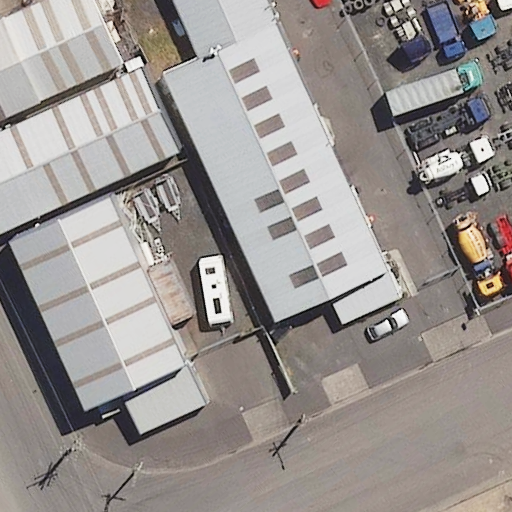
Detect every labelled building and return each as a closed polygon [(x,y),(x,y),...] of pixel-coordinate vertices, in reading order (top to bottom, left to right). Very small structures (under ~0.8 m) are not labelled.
[(0,0),(0,91),(146,26),(134,0),(0,0)] [(393,241),(285,0),(235,0),(216,9),(173,28),(289,287),(393,241)] [(212,0),(216,9),(235,0),(212,0)] [(146,26),(0,91),(0,167),(8,187),(119,137),(195,104),(158,21),(146,26)] [(119,137),(8,187),(90,370),(201,321),(119,137)]
